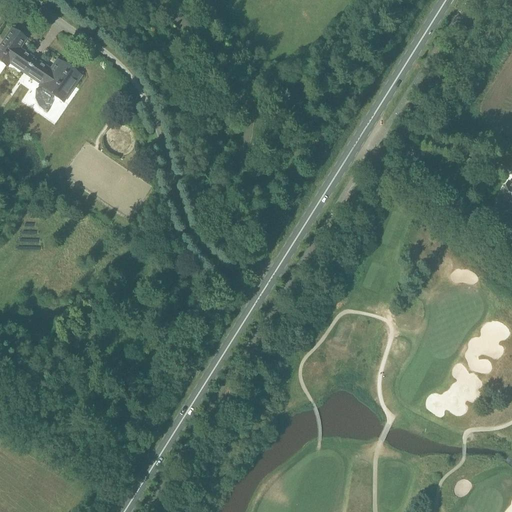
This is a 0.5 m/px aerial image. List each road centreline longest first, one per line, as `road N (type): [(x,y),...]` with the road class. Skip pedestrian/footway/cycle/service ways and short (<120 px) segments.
road 1 (primary): [(125,511),(447,0)]
road 2 (unknown): [(261,293),(212,263),(190,238),(152,111),(126,73),(43,0)]
road 3 (unknown): [(268,282),(241,249),(229,211),(251,118),(187,0)]
